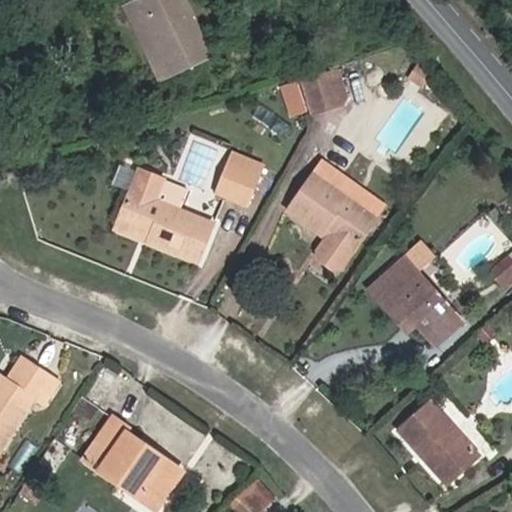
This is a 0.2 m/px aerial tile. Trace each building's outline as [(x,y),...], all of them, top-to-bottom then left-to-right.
[(208,57),(180,0),(139,0),(131,4),(165,77),(208,57)] [(427,80),(416,67),(409,79),(422,87),(427,80)] [(345,96),(336,69),(331,71),(341,104),(345,96)] [(341,104),(331,71),(299,80),(310,114),(341,104)] [(308,112),(298,81),(284,86),(294,116),(308,112)] [(260,171),(263,164),(234,152),(231,160),(260,171)] [(246,206),(260,171),(231,160),(217,194),(246,206)] [(383,206),(322,163),(314,173),(376,217),(383,206)] [(12,184),(23,181),(20,170),(9,174),(12,184)] [(212,224),(179,212),(188,190),(138,171),(118,224),(151,237),(149,242),(197,261),(212,224)] [(376,217),(314,173),(288,210),(327,238),(318,251),(319,259),(333,269),(340,268),(376,217)] [(151,237),(118,224),(115,229),(149,242),(151,237)] [(511,264),(511,274),(501,284),(508,291),(511,287),(511,254),(507,259),(511,264)] [(405,259),(382,280),(401,301),(389,312),(407,332),(416,324),(435,346),(462,322),(405,259)] [(511,274),(511,264),(507,259),(491,272),(501,284),(511,274)] [(401,301),(382,280),(370,291),(389,312),(401,301)] [(484,345),(498,333),(489,323),(476,336),(484,345)] [(0,448),(33,398),(43,404),(57,381),(21,358),(7,381),(0,376),(0,448)] [(478,456),(431,403),(399,431),(436,472),(441,467),(452,480),(478,456)] [(182,473),(127,435),(130,430),(113,418),(83,460),(119,484),(122,479),(159,506),(182,473)] [(452,480),(441,467),(436,472),(447,484),(452,480)] [(159,506),(122,479),(119,484),(156,510),(159,506)] [(235,511),(259,511),(275,498),(257,480),(229,505),(235,511)] [(35,503),(42,494),(32,487),(25,497),(35,503)]
